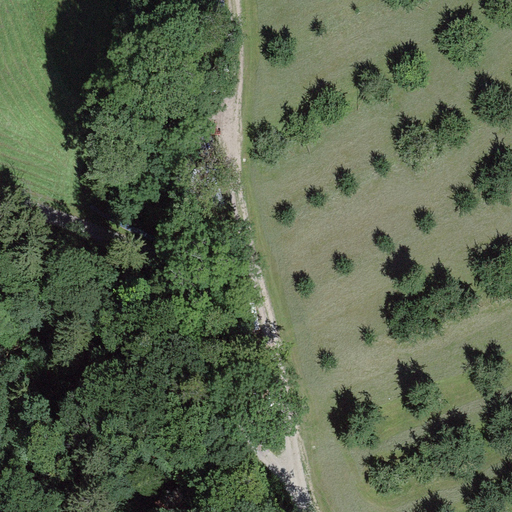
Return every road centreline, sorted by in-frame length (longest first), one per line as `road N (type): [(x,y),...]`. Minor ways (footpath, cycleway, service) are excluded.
road 1 (track): [(303,502),(233,152),(232,0)]
road 2 (track): [(303,502),(268,457),(175,285),(135,252),(0,201)]
